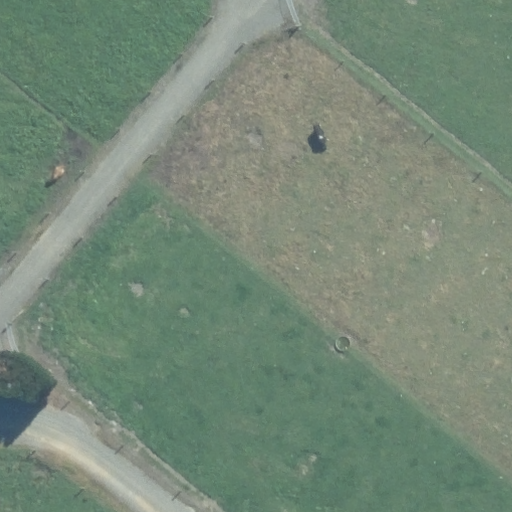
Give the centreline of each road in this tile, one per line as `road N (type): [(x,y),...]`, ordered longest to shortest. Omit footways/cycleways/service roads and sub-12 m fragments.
road 1 (track): [(0,346),(290,0)]
road 2 (track): [(0,376),(172,511)]
